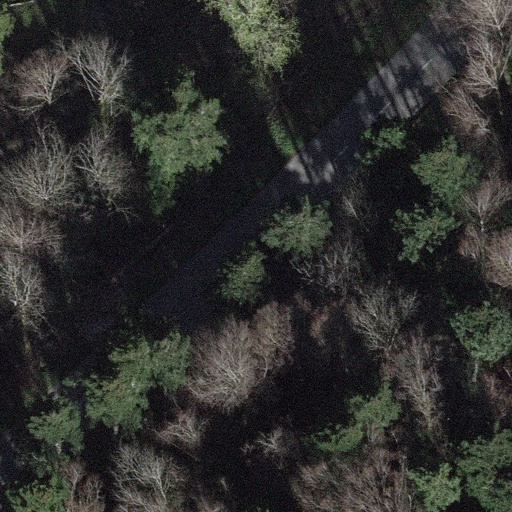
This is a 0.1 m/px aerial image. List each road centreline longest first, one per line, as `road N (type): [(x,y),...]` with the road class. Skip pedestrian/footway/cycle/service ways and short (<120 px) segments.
road 1 (tertiary): [(0,474),(448,0)]
road 2 (track): [(0,125),(307,0)]
